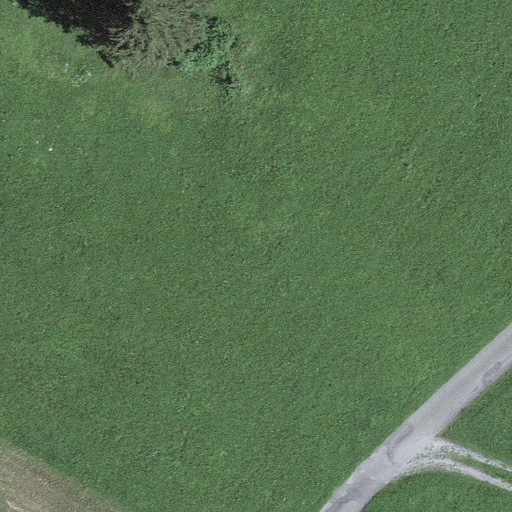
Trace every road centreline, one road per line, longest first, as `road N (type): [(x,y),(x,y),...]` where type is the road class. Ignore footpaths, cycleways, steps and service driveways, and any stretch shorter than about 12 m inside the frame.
road 1 (track): [(511,321),(380,452),(346,511)]
road 2 (track): [(380,452),(511,484)]
